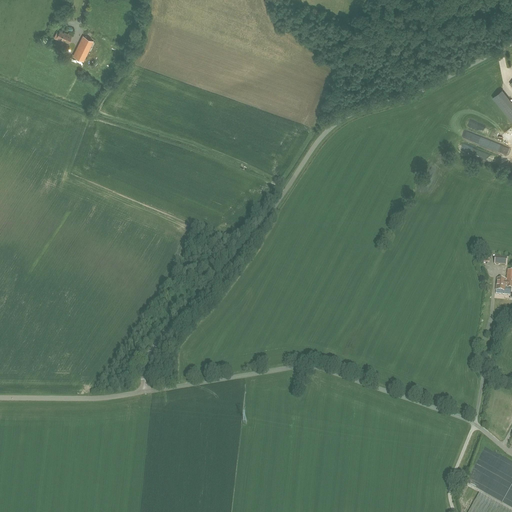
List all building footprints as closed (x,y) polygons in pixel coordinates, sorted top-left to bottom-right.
[(68,43),(71,36),(64,32),(64,33),(60,31),(59,33),(57,32),(55,36),(56,36),(55,38),(59,40),(60,39),(68,43)] [(94,41),(83,35),(72,56),(83,61),(94,41)] [(511,123),(511,103),(502,90),(492,98),(511,123)] [(507,257),(496,256),(495,264),(506,265),(507,257)] [(511,287),(511,280),(508,280),(508,281),(505,281),(506,280),(498,279),(497,290),(504,290),(505,284),(508,284),(508,287),(511,287)] [(511,511),(479,494),(468,511),(511,511)]
